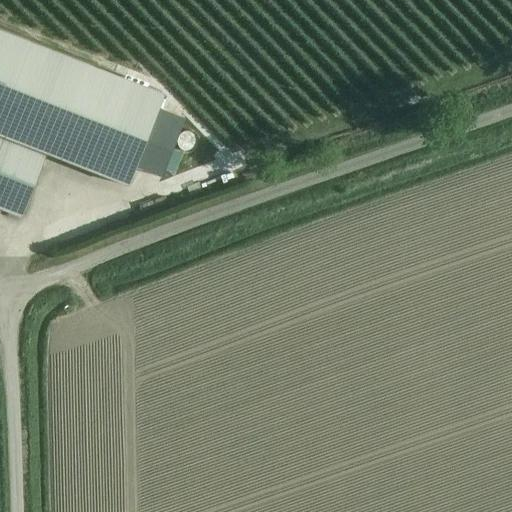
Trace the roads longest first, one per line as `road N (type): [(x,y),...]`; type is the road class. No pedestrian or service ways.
road 1 (unclassified): [(7,303),(43,277),(511,108)]
road 2 (unclassified): [(15,511),(7,303)]
